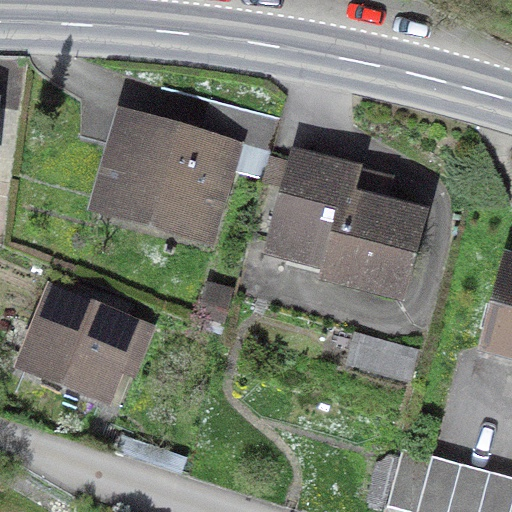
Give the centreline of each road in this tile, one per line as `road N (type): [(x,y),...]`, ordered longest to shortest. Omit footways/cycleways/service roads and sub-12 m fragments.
road 1 (secondary): [(511,108),(229,42),(0,18)]
road 2 (residential): [(0,429),(218,511)]
